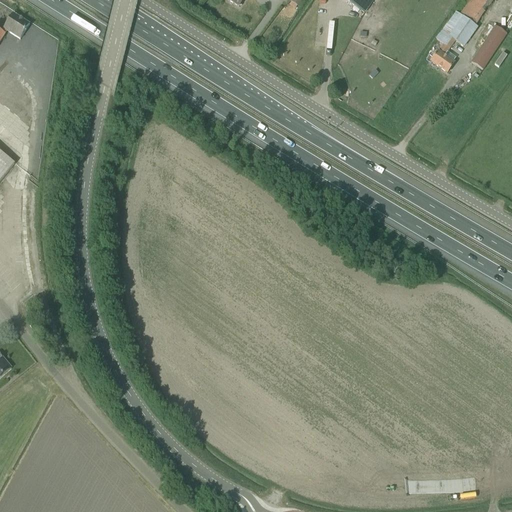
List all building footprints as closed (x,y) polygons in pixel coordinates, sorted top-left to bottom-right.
[(344,0),(364,14),(373,0),(344,0)] [(471,0),(463,14),(480,24),(493,0),(471,0)] [(463,48),(478,29),(455,13),(436,40),(449,50),(455,42),(463,48)] [(0,41),(7,32),(20,40),(29,25),(12,15),(1,32),(0,31),(0,41)] [(495,27),(471,63),(483,71),(507,35),(495,27)] [(452,63),(455,59),(447,53),(449,50),(443,47),(438,54),(437,53),(430,62),(447,74),(453,64),(452,63)] [(0,182),(14,165),(0,153),(0,182)] [(21,263),(25,266),(20,271),(29,280),(45,262),(32,251),(21,263)] [(0,377),(10,369),(0,356),(0,377)]
